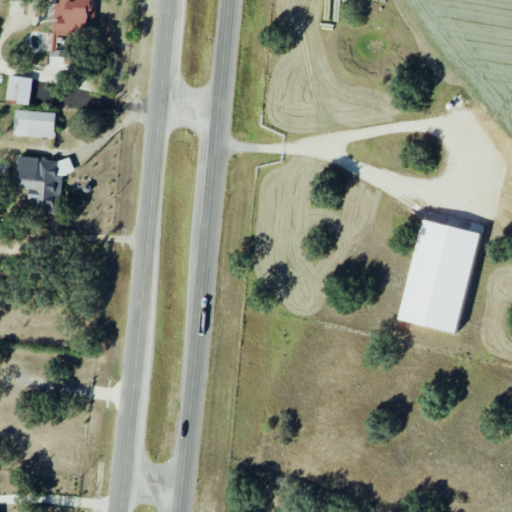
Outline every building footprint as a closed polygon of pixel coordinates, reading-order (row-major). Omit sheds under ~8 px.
[(56,35),(83,36),(84,27),(95,27),(95,0),(60,0),(60,4),(57,4),(56,35)] [(51,65),(66,64),(65,50),(51,51),(51,65)] [(30,104),(32,78),(10,76),(7,102),(30,104)] [(15,136),(55,137),(56,112),(16,111),(15,136)] [(62,173),(72,174),(73,161),(20,158),(18,190),(28,190),(27,200),(34,200),(34,212),(60,213),(62,173)] [(400,321),(457,334),(479,233),(422,220),(400,321)]
